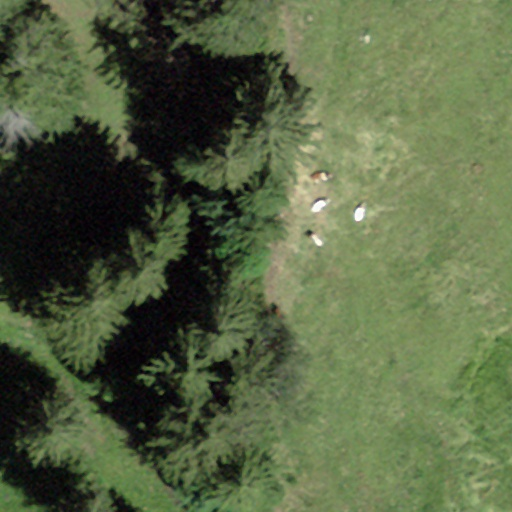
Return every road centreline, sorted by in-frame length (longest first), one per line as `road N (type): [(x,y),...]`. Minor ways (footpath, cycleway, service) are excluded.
road 1 (track): [(355,0),(342,50),(348,156),(428,434),(430,511)]
road 2 (track): [(207,511),(121,410),(0,386)]
